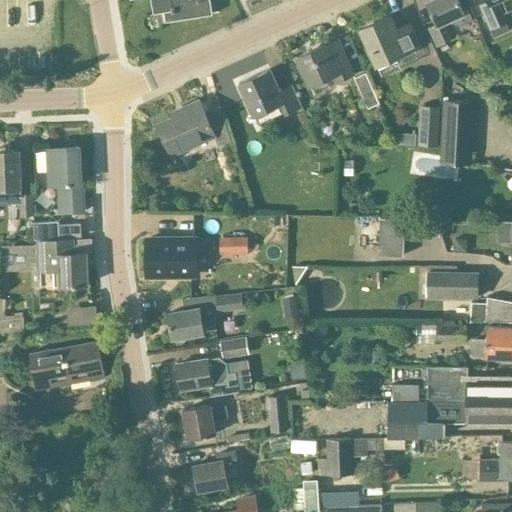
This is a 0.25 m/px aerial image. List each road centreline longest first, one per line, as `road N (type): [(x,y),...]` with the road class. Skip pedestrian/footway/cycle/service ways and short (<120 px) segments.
road 1 (residential): [(158,511),(116,259),(111,92)]
road 2 (residential): [(333,0),(111,92)]
